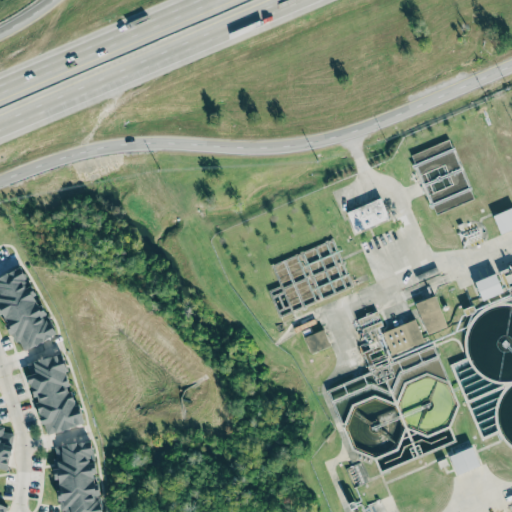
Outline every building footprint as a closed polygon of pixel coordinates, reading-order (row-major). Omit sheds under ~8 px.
[(412,153),(433,214),(473,200),(452,139),(412,153)] [(347,212),(381,198),(389,219),(356,233),(347,212)] [(493,215),(511,207),(511,229),(501,234),(493,215)] [(0,276),(0,312),(14,343),(19,341),(23,350),(55,335),(46,315),(45,316),(22,267),(0,276)] [(495,272),(504,291),(484,301),(475,282),(495,272)] [(415,301),(435,294),(447,327),(427,335),(415,301)] [(415,319),(424,340),(391,354),(382,333),(415,319)] [(305,336),(323,329),(330,348),(312,355),(305,336)] [(84,424),(79,403),(75,404),(62,353),(29,362),(33,374),(29,375),(44,434),(84,424)] [(0,468),(8,469),(13,434),(3,432),(3,427),(0,426),(0,468)] [(61,511),(101,511),(100,497),(99,484),(97,484),(94,462),(93,462),(91,441),(54,446),(57,480),(58,480),(61,511)] [(449,456),(471,446),(480,466),(458,476),(449,456)] [(0,511),(6,511),(9,509),(0,503),(0,511)]
